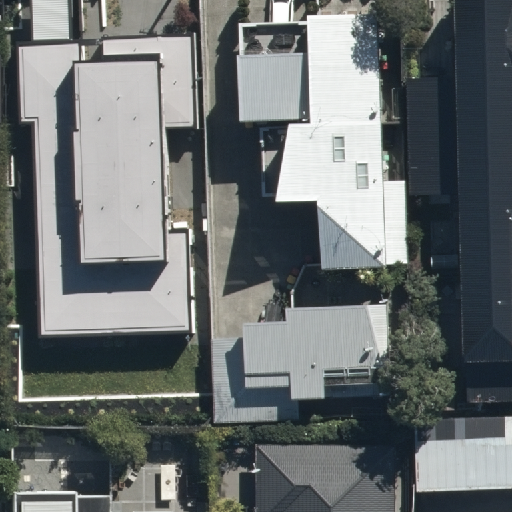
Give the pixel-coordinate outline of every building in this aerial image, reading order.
[(29,116),(38,332),(186,326),(182,227),(163,228),(159,121),(190,120),(187,33),(67,38),(65,0),(30,0),(32,39),(14,40),(17,117),(29,116)] [(511,0),(450,0),(453,74),(406,75),(410,193),(459,191),(465,400),(511,398),(511,0)] [(310,17),(233,18),(235,119),(257,118),(258,196),(314,195),(316,260),(386,259),(381,7),(310,9),(310,17)] [(287,311),(242,311),(243,383),(289,382),(289,393),(328,393),(328,362),(384,362),(383,297),(287,298),(287,311)] [(415,489),(511,486),(511,421),(413,424),(415,489)] [(391,511),(392,439),(255,439),(255,511),(391,511)] [(113,511),(114,489),(72,489),(72,481),(8,481),(7,511),(113,511)]
